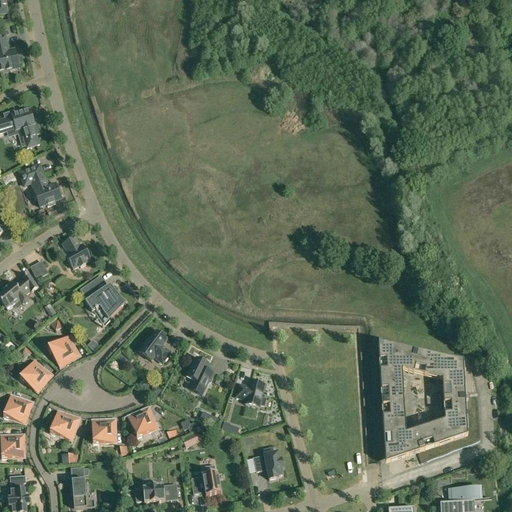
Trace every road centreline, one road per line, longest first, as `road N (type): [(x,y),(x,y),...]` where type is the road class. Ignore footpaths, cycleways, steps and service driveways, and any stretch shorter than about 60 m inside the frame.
road 1 (residential): [(55,511),(36,462),(35,427),(55,387),(80,381)]
road 2 (residential): [(276,360),(316,505)]
road 3 (residential): [(95,212),(49,79)]
road 4 (residential): [(276,360),(206,335),(158,300)]
